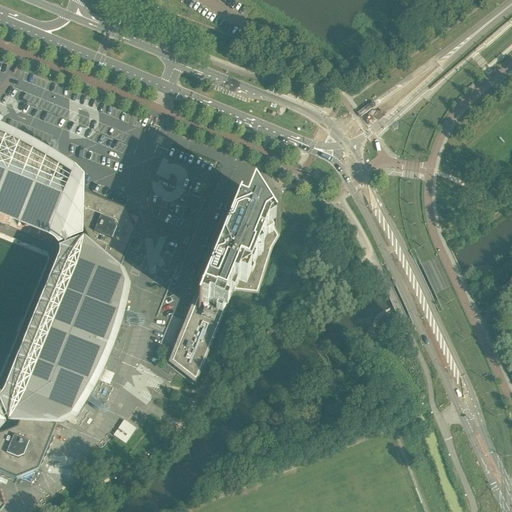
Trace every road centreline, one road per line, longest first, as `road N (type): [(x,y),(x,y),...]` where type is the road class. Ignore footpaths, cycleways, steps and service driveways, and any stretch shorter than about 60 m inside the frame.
road 1 (secondary): [(329,155),(374,230),(506,511)]
road 2 (secondary): [(511,491),(428,298),(347,145)]
road 3 (unknown): [(150,123),(221,164),(172,333)]
road 4 (secondary): [(164,87),(329,155)]
road 5 (secondary): [(0,20),(164,87)]
road 6 (secondary): [(336,132),(177,59)]
road 7 (secondary): [(177,59),(32,0)]
road 8 (secondary): [(452,51),(336,132)]
road 9 (secondary): [(347,145),(452,51)]
